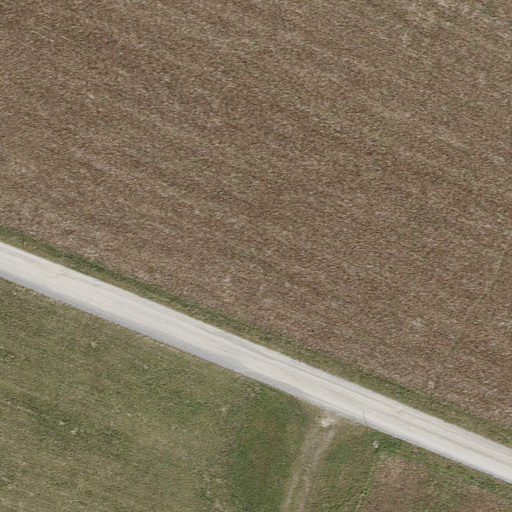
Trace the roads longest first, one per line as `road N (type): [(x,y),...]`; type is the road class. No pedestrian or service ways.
road 1 (track): [(511,461),(0,256)]
road 2 (track): [(342,395),(305,511)]
